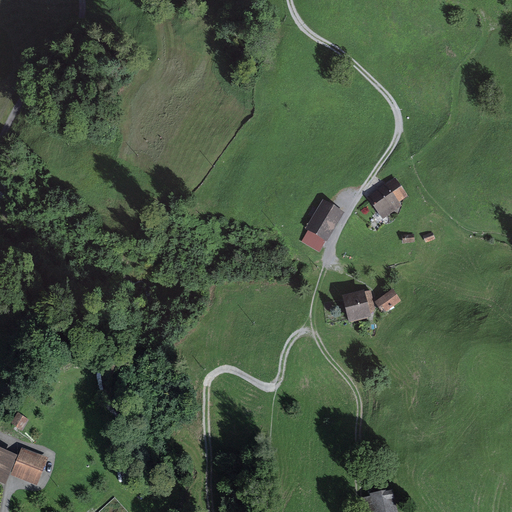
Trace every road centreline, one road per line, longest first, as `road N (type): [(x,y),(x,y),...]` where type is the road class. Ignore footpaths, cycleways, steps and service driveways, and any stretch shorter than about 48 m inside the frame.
road 1 (track): [(398,129),(351,205),(276,387)]
road 2 (track): [(207,497),(222,453),(211,413),(213,377),(232,365),(276,387)]
road 3 (track): [(0,143),(16,101),(81,29),(79,0)]
road 4 (track): [(296,0),(313,35),(384,91),(398,129)]
